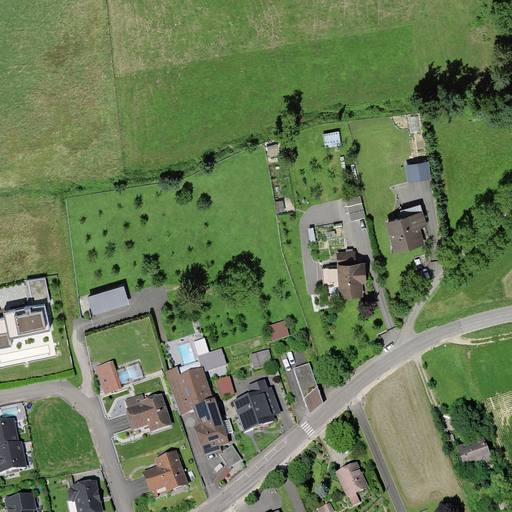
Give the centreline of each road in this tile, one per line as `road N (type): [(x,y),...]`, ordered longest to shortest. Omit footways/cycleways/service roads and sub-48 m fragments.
road 1 (secondary): [(400,352),(210,511)]
road 2 (residential): [(0,395),(51,386),(71,391),(91,410),(126,511)]
road 3 (residential): [(400,352),(419,302),(511,205)]
